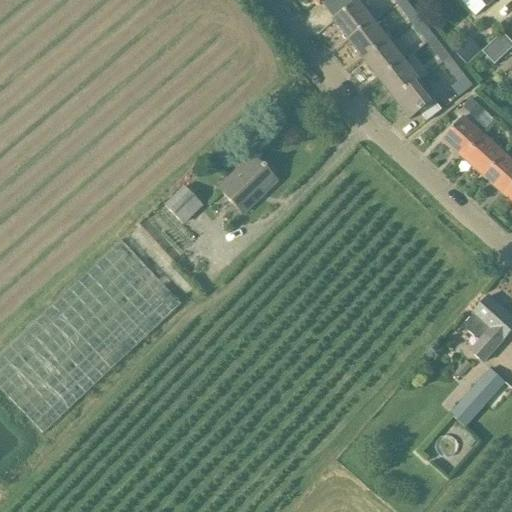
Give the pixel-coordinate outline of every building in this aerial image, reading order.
[(322,3),(328,11),(342,0),(316,0),(320,5),(322,3)] [(334,23),(349,43),(374,24),(373,23),(382,16),(375,8),(367,15),(358,3),(354,6),(349,0),(342,0),(328,11),(335,21),(334,23)] [(404,0),(398,5),(412,25),(420,19),(406,0),(404,0)] [(427,44),(435,37),(420,19),(412,25),(427,44)] [(364,62),(389,43),(374,24),(349,43),(364,62)] [(494,66),(511,48),(511,44),(503,35),(482,54),(494,66)] [(427,44),(442,64),(451,57),(435,37),(427,44)] [(470,40),(455,54),(467,66),(481,52),(470,40)] [(364,62),(379,81),(404,62),(389,43),(364,62)] [(451,57),(442,64),(457,84),(466,77),(451,57)] [(379,81),(394,101),(419,82),(404,62),(379,81)] [(442,111),(434,102),(419,82),(394,101),(404,113),(410,121),(420,113),(427,122),(439,113),(442,111)] [(464,159),(483,137),(463,119),(462,121),(444,141),(464,159)] [(464,159),(484,178),(504,156),(483,137),(464,159)] [(484,178),(505,197),(511,189),(511,163),(504,156),(484,178)] [(263,172),(264,170),(262,167),(260,169),(254,163),(242,174),(239,171),(218,193),(242,218),(275,184),(263,172)] [(183,187),(163,206),(182,226),(202,207),(183,187)] [(176,302),(119,242),(0,352),(0,390),(38,431),(176,302)] [(482,363),(511,330),(511,317),(490,297),(463,327),(479,341),(470,352),(482,363)] [(511,392),(511,390),(505,384),(506,384),(490,370),(451,414),(467,428),(487,404),(496,413),(511,392)]
